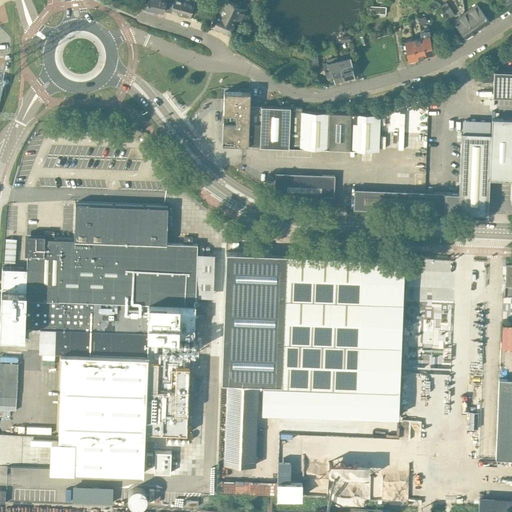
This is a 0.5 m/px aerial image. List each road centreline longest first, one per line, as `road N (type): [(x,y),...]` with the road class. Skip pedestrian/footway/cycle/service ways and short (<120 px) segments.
road 1 (tertiary): [(511,231),(286,215),(211,174),(138,88),(109,69)]
road 2 (unclassified): [(229,65),(287,89),(361,88),(447,62),(511,19)]
road 3 (unknown): [(201,191),(240,146),(393,151)]
